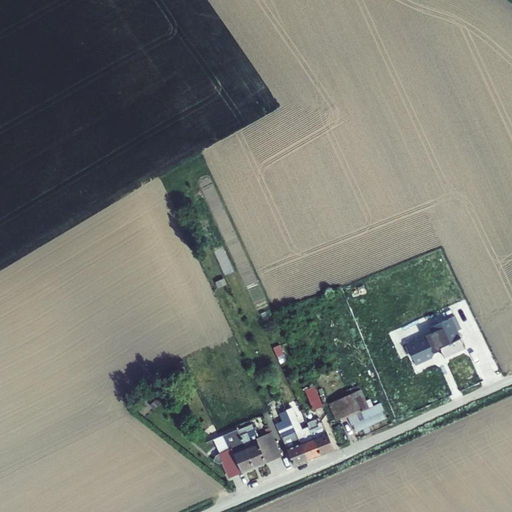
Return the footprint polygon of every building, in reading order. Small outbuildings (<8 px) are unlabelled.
[(455,316),(430,328),(436,340),(429,343),(426,336),(415,341),(414,340),(409,342),(409,343),(406,345),(416,365),(432,358),(434,353),(432,350),(439,347),(445,358),(466,349),(457,331),(461,329),(455,316)] [(286,343),(273,348),(277,357),(289,352),(286,343)] [(336,364),(305,376),(307,382),(338,369),(336,364)] [(358,385),(346,391),(348,395),(329,404),(336,420),(347,415),(355,432),(363,428),(365,433),(370,431),(368,426),(387,418),(380,403),(369,408),(358,385)] [(313,387),(306,390),(313,409),(322,406),(316,390),(313,387)] [(276,424),(294,466),(307,460),(289,417),(286,410),(280,413),(283,421),(276,424)] [(289,417),(307,460),(320,455),(309,427),(300,430),(294,415),(289,417)] [(322,421),(319,419),(307,424),(309,427),(320,455),(334,450),(322,421)] [(241,435),(254,468),(281,456),(269,427),(265,429),(267,434),(258,438),(255,429),(241,435)] [(230,478),(254,468),(241,435),(238,429),(216,438),(222,452),(215,455),(213,462),(219,464),(223,462),(230,478)]
